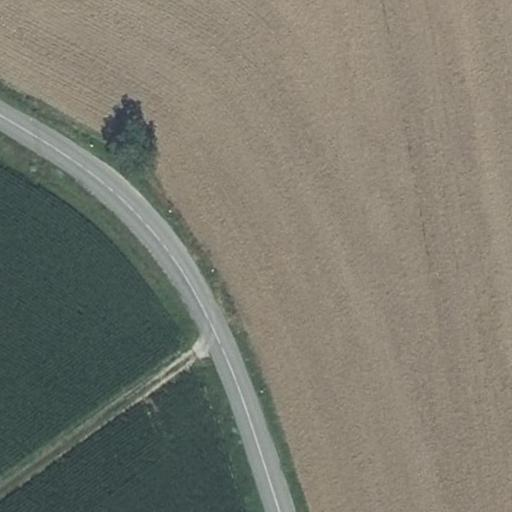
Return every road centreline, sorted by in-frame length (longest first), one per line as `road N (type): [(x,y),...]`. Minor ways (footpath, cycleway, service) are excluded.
road 1 (tertiary): [(279,511),(233,375),(181,269),(89,171),(0,116)]
road 2 (track): [(0,496),(218,338)]
